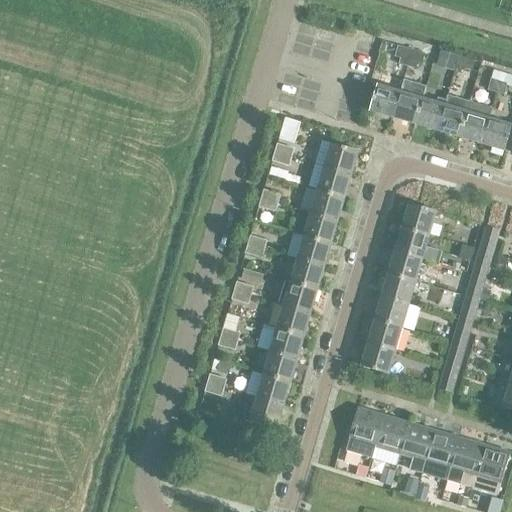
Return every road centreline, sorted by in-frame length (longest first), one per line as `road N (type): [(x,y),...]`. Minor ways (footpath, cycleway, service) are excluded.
road 1 (residential): [(155,511),(143,477),(286,0)]
road 2 (residential): [(287,511),(389,170),(402,165),(511,197)]
